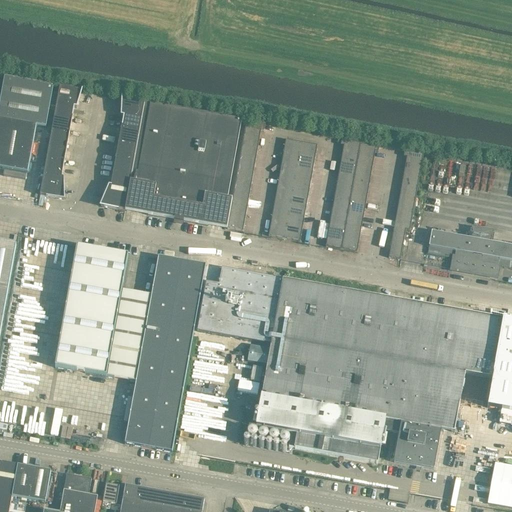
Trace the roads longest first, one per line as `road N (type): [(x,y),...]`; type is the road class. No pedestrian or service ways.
road 1 (unclassified): [(511,300),(74,224)]
road 2 (unclassified): [(394,511),(0,441)]
road 3 (unknown): [(511,495),(229,453)]
road 4 (unknown): [(511,217),(478,204),(418,209),(401,278)]
road 5 (unknown): [(229,453),(189,439),(190,416),(195,405),(227,406),(233,441)]
road 6 (unknown): [(106,460),(104,416),(34,381)]
